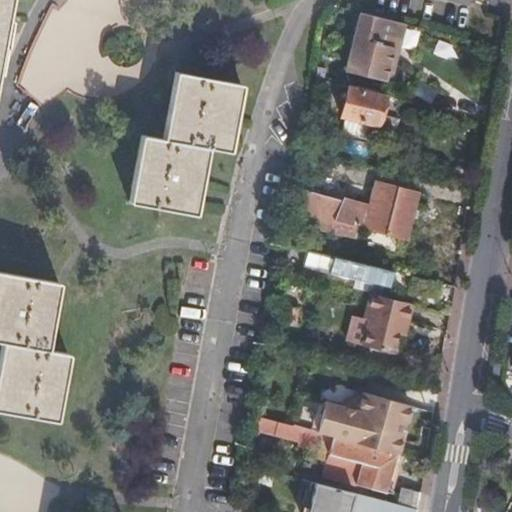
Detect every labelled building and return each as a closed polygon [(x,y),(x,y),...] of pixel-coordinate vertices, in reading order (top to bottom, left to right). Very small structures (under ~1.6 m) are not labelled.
[(393,85),(408,26),(361,14),(346,73),(393,85)] [(133,202),(198,214),(210,147),(232,151),(244,84),(177,72),(165,138),(144,135),(133,202)] [(378,127),(385,98),(348,89),(341,117),(378,127)] [(335,222),(407,240),(419,194),(376,183),(370,208),(301,191),(293,224),(332,235),(335,222)] [(392,289),(396,274),(309,251),(305,267),(392,289)] [(0,358),(0,410),(57,420),(68,355),(46,350),(58,283),(0,272),(0,342),(3,343),(0,358)] [(437,301),(441,285),(414,278),(410,294),(437,301)] [(363,344),(394,351),(397,336),(401,320),(407,322),(411,304),(370,294),(364,320),(368,320),(363,344)] [(283,322),(294,325),(298,309),(286,306),(283,322)] [(349,340),(363,344),(368,320),(364,320),(355,317),(349,340)] [(401,320),(397,336),(403,337),(407,322),(401,320)] [(399,454),(400,454),(414,404),(362,390),(366,372),(313,358),(295,427),(302,429),(399,454)] [(257,431),(277,436),(280,423),(261,418),(257,431)] [(276,439),(298,445),(302,429),(295,427),(280,423),(277,436),(276,439)] [(388,491),(399,454),(302,429),(298,445),(330,453),(325,475),(388,491)] [(307,511),(349,511),(354,494),(315,484),(307,511)] [(388,503),(417,510),(420,492),(393,484),(388,503)] [(349,511),(416,511),(417,510),(388,503),(354,494),(349,511)]
